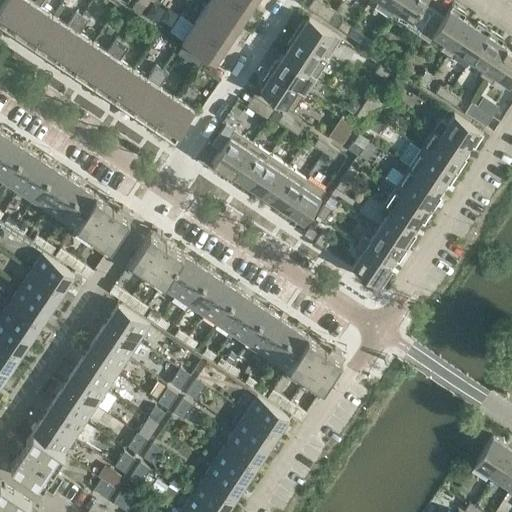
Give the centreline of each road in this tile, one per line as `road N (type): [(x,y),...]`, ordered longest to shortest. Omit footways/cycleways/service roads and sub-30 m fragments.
road 1 (residential): [(0,428),(162,186)]
road 2 (unclassified): [(375,331),(162,186)]
road 3 (residential): [(375,331),(511,124)]
road 4 (residential): [(162,186),(287,0)]
road 5 (residential): [(253,511),(375,331)]
road 6 (unclassified): [(162,186),(0,78)]
